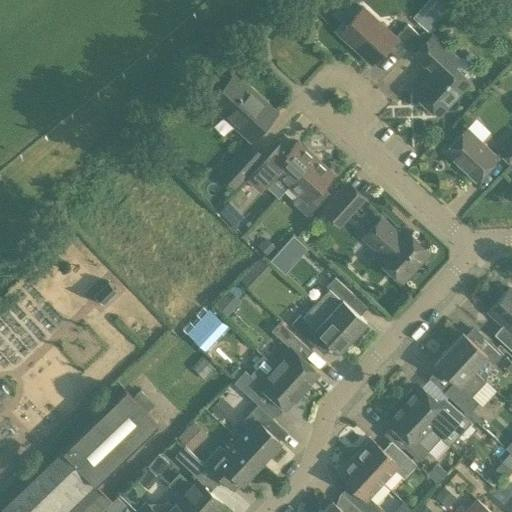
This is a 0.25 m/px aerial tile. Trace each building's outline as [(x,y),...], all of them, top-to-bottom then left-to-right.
[(433,0),(426,0),(411,15),(424,28),(443,9),(433,0)] [(407,24),(394,37),(362,7),(337,34),(351,47),(354,44),(373,62),(382,52),(390,51),(397,58),(419,35),(407,24)] [(412,55),(431,73),(412,93),(437,116),(468,82),(444,60),(450,53),(430,35),(412,55)] [(242,85),(244,83),(235,75),(211,102),(237,126),(235,129),(247,140),(272,113),(242,85)] [(496,158),(465,129),(444,151),(475,180),(496,158)] [(511,135),(498,151),(511,164),(511,135)] [(234,189),(264,156),(247,140),(217,174),(234,189)] [(296,142),(272,168),(262,160),(246,179),(260,191),(265,185),(276,196),(287,183),(289,185),(313,158),(296,142)] [(331,175),(313,158),(289,185),(299,194),(292,202),(307,217),(329,194),(321,186),(331,175)] [(347,180),(319,210),(339,228),(367,197),(347,180)] [(217,211),(232,226),(242,216),(227,201),(217,211)] [(397,234),(380,218),(362,238),(375,249),(378,245),(389,255),(382,264),(401,281),(427,253),(401,230),(397,234)] [(267,259),(282,272),(305,246),(290,233),(267,259)] [(259,257),(239,278),(251,289),(271,268),(259,257)] [(325,287),(327,289),(315,303),(351,337),(365,321),(345,303),(353,295),(333,277),(325,287)] [(107,280),(93,294),(103,304),(117,291),(107,280)] [(226,316),(241,301),(228,288),(213,304),(226,316)] [(511,292),(508,288),(487,311),(502,324),(493,335),(511,352),(511,292)] [(315,303),(302,318),(299,315),(290,325),(309,342),(317,334),(336,352),(351,337),(315,303)] [(262,355),(261,356),(301,390),(316,373),(302,360),(311,350),(279,321),(270,330),(287,346),(271,363),(262,355)] [(484,336),(476,346),(461,332),(448,347),(472,370),(472,369),(486,355),(494,362),(502,353),(497,348),(484,336)] [(472,370),(448,347),(434,362),(451,379),(442,389),(467,412),(477,402),(470,395),(484,381),(472,369),(472,370)] [(252,365),(255,368),(248,375),(243,371),(234,381),(232,383),(255,405),(256,405),(253,402),(263,390),(284,409),(301,390),(261,356),(252,365)] [(462,415),(457,411),(445,400),(439,406),(419,387),(403,404),(440,438),(462,415)] [(0,506),(0,511),(96,511),(110,499),(94,484),(156,424),(145,412),(153,404),(139,389),(131,397),(124,390),(61,450),(60,449),(0,506)] [(208,404),(218,416),(230,406),(220,394),(208,404)] [(440,438),(403,404),(386,422),(406,441),(401,446),(417,462),(427,451),(440,438)] [(241,421),(247,427),(236,440),(260,462),(279,442),(269,432),(277,423),(256,405),(255,405),(241,421)] [(189,450),(204,431),(189,418),(173,437),(189,450)] [(202,464),(223,483),(230,474),(241,483),(260,462),(236,440),(226,451),(219,445),(202,464)] [(370,440),(354,457),(380,481),(392,469),(402,478),(415,465),(397,448),(389,457),(370,440)] [(202,464),(183,446),(173,457),(193,475),(202,464)] [(146,488),(165,459),(153,451),(134,479),(146,488)] [(503,479),(511,469),(511,453),(510,452),(493,469),(503,479)] [(380,481),(354,457),(337,475),(359,495),(351,504),(359,511),(383,511),(367,496),(380,481)] [(195,479),(191,484),(178,472),(167,484),(180,496),(179,497),(195,511),(214,511),(222,504),(195,479)] [(170,506),(166,502),(146,503),(143,501),(136,510),(137,511),(195,511),(179,497),(170,506)] [(490,511),(476,499),(466,511),(460,505),(453,511),(490,511)] [(342,511),(331,501),(321,511),(319,510),(317,511),(342,511)] [(406,511),(410,507),(399,501),(392,511),(406,511)]
